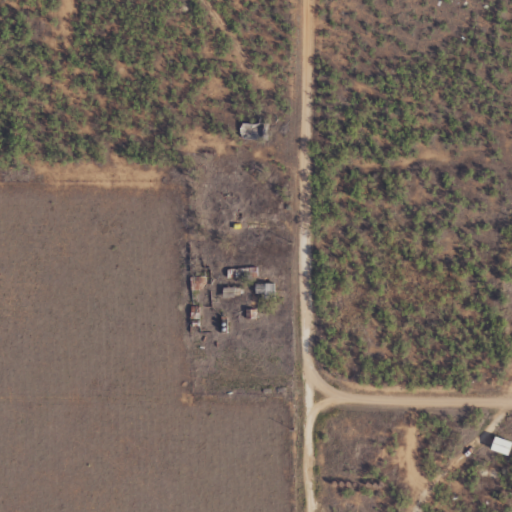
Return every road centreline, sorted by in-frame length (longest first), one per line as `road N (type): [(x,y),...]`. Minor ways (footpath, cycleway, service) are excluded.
road 1 (residential): [(312,400),(307,0)]
road 2 (track): [(507,402),(425,488),(408,460),(413,402)]
road 3 (residential): [(312,400),(511,401)]
